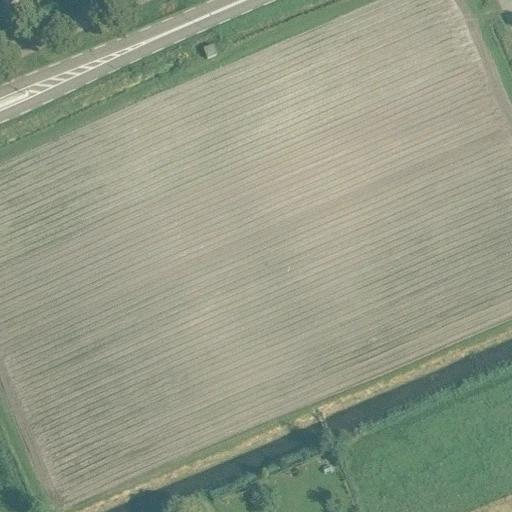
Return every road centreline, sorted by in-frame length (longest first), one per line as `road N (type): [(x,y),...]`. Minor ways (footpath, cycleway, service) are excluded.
road 1 (secondary): [(0,117),(160,35)]
road 2 (secondary): [(160,35),(0,92)]
road 3 (unclassified): [(0,57),(135,0)]
